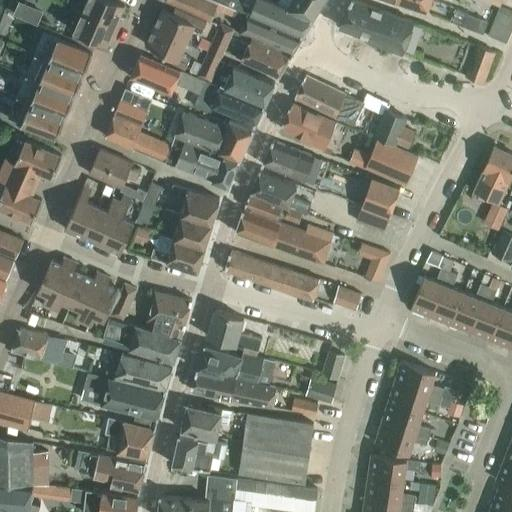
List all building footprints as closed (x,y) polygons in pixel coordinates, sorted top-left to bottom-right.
[(84,0),(81,9),(114,23),(123,2),(117,0),(84,0)] [(166,0),(209,19),(217,0),(166,0)] [(259,0),(257,7),(253,15),(301,35),(312,16),(288,7),(271,0),(259,0)] [(291,0),(288,7),(312,16),(322,0),(291,0)] [(413,21),(356,0),(350,0),(336,24),(337,24),(366,35),(365,38),(402,51),(413,21)] [(397,0),(396,2),(426,12),(429,0),(397,0)] [(511,25),(511,8),(500,3),(494,19),(511,25)] [(153,26),(185,40),(190,28),(199,32),(205,20),(173,7),(172,10),(161,6),(153,26)] [(461,25),(466,12),(466,11),(457,7),(452,21),(461,25)] [(114,23),(81,9),(73,29),(106,43),(114,23)] [(466,12),(461,25),(483,32),(487,19),(466,12)] [(249,13),(245,19),(240,32),(251,37),(289,54),(301,35),(253,15),(249,13)] [(506,41),(511,26),(511,25),(494,19),(488,33),(506,41)] [(220,23),(208,48),(220,54),(232,28),(220,23)] [(185,40),(153,26),(145,43),(156,47),(153,52),(185,66),(189,56),(180,52),(185,40)] [(34,53),(35,54),(83,74),(83,73),(92,52),(53,35),(53,36),(44,32),(43,32),(43,33),(44,33),(52,37),(44,56),(44,57),(35,53),(34,53)] [(289,54),(251,37),(241,59),(277,75),(282,65),(289,54)] [(465,74),(482,80),(493,50),(476,43),(465,74)] [(220,54),(208,48),(196,75),(204,78),(208,80),(220,54)] [(182,86),(189,70),(141,51),(139,52),(130,75),(173,92),(176,84),(182,86)] [(74,94),(83,74),(35,54),(34,53),(34,54),(35,54),(43,58),(35,77),(35,78),(26,74),(26,75),(74,95),(74,94)] [(220,83),(219,85),(264,103),(274,82),(234,64),(224,85),(220,83)] [(353,124),(362,106),(364,100),(346,92),(304,73),(294,96),(353,124)] [(74,95),(26,75),(25,74),(25,75),(34,79),(26,98),(26,99),(17,95),(16,95),(17,95),(65,116),(65,115),(74,95)] [(264,103),(219,85),(210,105),(254,123),(264,103)] [(56,137),(65,116),(17,95),(16,95),(16,96),(25,100),(17,120),(8,116),(7,117),(16,121),(55,138),(56,137)] [(120,96),(114,112),(129,118),(142,123),(148,108),(120,96)] [(325,145),(336,120),(292,101),(281,127),(325,145)] [(385,107),(374,133),(409,148),(417,130),(403,125),(407,116),(385,107)] [(226,125),(186,109),(177,132),(224,152),(238,157),(252,127),(229,118),(226,125)] [(114,112),(105,134),(132,146),(139,130),(142,123),(129,118),(114,112)] [(357,154),(365,157),(370,137),(362,135),(357,154)] [(407,181),(418,154),(377,137),(366,164),(407,181)] [(1,167),(36,183),(41,172),(51,177),(62,154),(25,138),(15,159),(6,155),(1,167)] [(192,171),(202,145),(186,139),(176,164),(192,171)] [(262,163),(302,178),(311,154),(273,140),(267,153),(262,163)] [(510,178),(511,173),(511,152),(493,144),(475,186),(500,197),(505,187),(509,178),(510,178)] [(213,179),(223,154),(202,145),(192,171),(213,179)] [(99,146),(88,171),(122,186),(123,183),(127,174),(135,177),(138,169),(131,165),(133,161),(99,146)] [(224,152),(223,154),(213,179),(227,185),(238,157),(224,152)] [(36,183),(1,167),(0,169),(0,181),(5,183),(0,193),(0,207),(32,221),(42,199),(31,194),(36,183)] [(250,191),(281,203),(288,205),(302,210),(307,212),(311,202),(295,195),(299,184),(260,169),(250,191)] [(390,213),(400,187),(371,176),(364,197),(362,203),(390,213)] [(152,207),(162,185),(150,180),(141,202),(152,207)] [(82,235),(96,204),(86,199),(91,187),(82,183),(63,227),(82,235)] [(142,200),(144,196),(146,190),(138,186),(137,189),(123,183),(122,186),(120,190),(142,200)] [(179,211),(212,222),(220,198),(172,183),(169,192),(184,196),(179,211)] [(281,203),(250,191),(244,206),(276,217),(281,203)] [(96,204),(82,235),(101,243),(119,200),(111,197),(106,208),(96,204)] [(119,200),(101,243),(120,251),(133,220),(123,216),(128,204),(119,200)] [(384,231),(385,229),(390,213),(362,203),(356,220),(384,231)] [(172,236),(206,246),(213,222),(212,222),(179,211),(165,207),(162,215),(177,220),(172,236)] [(322,261),(328,244),(333,230),(308,224),(305,230),(243,210),(239,221),(236,230),(322,261)] [(0,228),(0,249),(16,256),(23,238),(0,228)] [(511,261),(511,260),(511,233),(501,228),(491,252),(511,261)] [(206,246),(172,236),(167,251),(153,247),(150,256),(198,271),(206,246)] [(390,251),(370,245),(367,255),(385,262),(390,251)] [(275,285),(282,265),(231,249),(225,269),(275,285)] [(14,260),(0,253),(0,274),(6,277),(14,260)] [(49,306),(70,258),(62,254),(60,261),(50,257),(36,289),(45,292),(41,302),(49,306)] [(70,304),(84,272),(76,268),(78,261),(70,258),(49,306),(57,309),(62,300),(70,304)] [(282,265),(275,285),(313,297),(320,277),(282,265)] [(431,315),(449,269),(441,266),(436,279),(424,274),(411,308),(431,315)] [(84,272),(70,304),(78,307),(74,317),(82,320),(103,272),(96,269),(93,275),(84,272)] [(449,269),(431,315),(451,323),(464,290),(452,285),(458,273),(449,269)] [(103,272),(82,320),(91,324),(95,314),(104,318),(117,286),(109,283),(112,276),(103,272)] [(110,314),(110,315),(127,320),(129,314),(127,314),(138,287),(125,281),(110,314)] [(471,331),(489,285),(481,282),(476,294),(464,290),(451,323),(471,331)] [(362,292),(338,283),(333,300),(356,309),(362,292)] [(490,339),(504,306),(492,301),(497,288),(489,285),(471,331),(490,339)] [(145,325),(180,336),(191,298),(155,288),(145,325)] [(511,308),(504,306),(490,339),(510,347),(511,342),(511,308)] [(258,349),(261,337),(239,330),(243,315),(215,307),(207,334),(258,349)] [(130,342),(136,324),(127,322),(127,320),(110,315),(109,314),(103,335),(130,342)] [(136,324),(130,342),(129,345),(173,358),(180,336),(145,325),(136,322),(136,324)] [(21,326),(11,350),(60,362),(68,339),(58,336),(21,326)] [(268,372),(271,359),(242,354),(205,343),(197,369),(222,374),(222,373),(258,380),(261,371),(268,372)] [(322,373),(339,378),(346,354),(329,349),(322,373)] [(166,387),(172,363),(121,350),(118,361),(108,359),(105,372),(166,387)] [(395,380),(442,395),(445,387),(432,382),(436,370),(402,359),(395,380)] [(6,362),(1,378),(22,385),(27,369),(6,362)] [(275,362),(270,378),(299,387),(304,371),(275,362)] [(165,388),(89,369),(84,387),(103,391),(101,402),(135,410),(133,417),(155,422),(165,388)] [(222,374),(197,369),(191,389),(272,404),(276,386),(222,374)] [(337,382),(311,375),(306,393),(332,401),(337,382)] [(439,404),(442,395),(395,380),(388,400),(422,411),(426,399),(439,404)] [(445,387),(442,395),(455,399),(458,389),(445,384),(445,387)] [(0,420),(27,426),(33,398),(0,389),(0,420)] [(294,397),(291,410),(316,414),(318,402),(294,397)] [(422,411),(388,400),(382,420),(429,436),(431,427),(419,423),(422,411)] [(215,435),(218,421),(228,423),(231,410),(222,408),(223,407),(208,403),(207,407),(187,402),(181,428),(215,435)] [(47,428),(78,431),(80,411),(49,408),(47,428)] [(244,443),(310,452),(314,422),(248,412),(244,443)] [(115,448),(120,418),(108,413),(105,430),(109,431),(106,445),(115,448)] [(123,419),(120,418),(115,448),(118,448),(118,449),(147,455),(153,426),(123,419)] [(429,436),(382,420),(375,441),(409,452),(413,440),(426,444),(429,436)] [(0,432),(0,478),(20,481),(32,482),(34,482),(33,479),(34,450),(33,439),(0,432)] [(210,469),(213,455),(225,458),(228,443),(216,441),(216,442),(207,439),(178,433),(172,462),(193,467),(210,469)] [(503,459),(511,462),(511,439),(503,459)] [(305,482),(310,452),(244,443),(240,472),(305,482)] [(34,450),(33,479),(48,479),(48,451),(34,450)] [(71,451),(67,468),(81,472),(85,455),(71,451)] [(90,451),(86,468),(95,469),(94,475),(112,479),(111,483),(139,489),(144,462),(90,451)] [(369,474),(403,479),(405,467),(419,469),(420,460),(372,453),(369,474)] [(511,462),(503,459),(496,479),(511,485),(511,462)] [(448,462),(445,475),(460,478),(462,465),(448,462)] [(365,495),(414,502),(415,493),(402,491),(403,479),(369,474),(365,495)] [(250,511),(252,503),(315,510),(317,486),(298,484),(236,478),(208,475),(206,499),(161,495),(159,511),(250,511)] [(0,478),(0,510),(16,511),(28,511),(30,494),(32,482),(20,481),(0,478)] [(85,511),(135,511),(138,494),(72,486),(70,499),(84,500),(83,511),(85,511)] [(511,511),(511,491),(498,486),(490,506),(506,511),(511,511)] [(413,511),(414,502),(365,495),(362,511),(398,511),(399,509),(413,511)]
